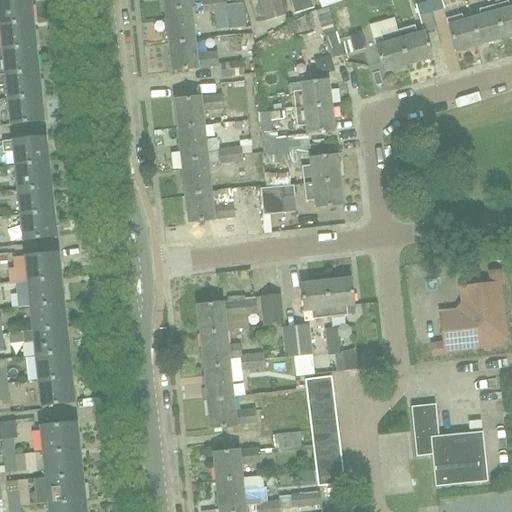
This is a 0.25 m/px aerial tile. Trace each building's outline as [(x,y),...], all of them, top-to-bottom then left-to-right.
[(0,0),(0,26),(33,23),(30,0),(0,0)] [(191,7),(189,0),(163,0),(165,10),(191,7)] [(201,0),(203,14),(214,13),(212,0),(201,0)] [(226,11),(226,4),(225,0),(212,0),(214,13),(226,11)] [(265,23),(285,17),(280,0),(248,0),(255,24),(264,21),(265,23)] [(289,0),(294,15),(314,9),(311,0),(289,0)] [(338,2),(336,0),(318,0),(321,8),(338,2)] [(431,13),(444,10),(441,0),(426,0),(427,2),(431,13)] [(246,28),(243,2),(226,4),(226,11),(214,13),(216,30),(228,28),(228,30),(246,28)] [(431,13),(427,2),(416,5),(419,17),(431,13)] [(511,35),(511,7),(509,8),(508,2),(493,7),(503,38),(511,35)] [(458,7),(460,16),(447,20),(449,25),(447,26),(455,53),(480,45),(472,19),(467,4),(458,7)] [(194,37),(191,7),(165,10),(168,40),(194,37)] [(482,16),(472,19),(480,45),(503,38),(493,7),(480,10),(482,16)] [(342,56),(336,32),(333,22),(321,25),(330,59),(342,56)] [(33,23),(0,26),(0,32),(2,51),(36,48),(33,23)] [(408,66),(432,59),(425,32),(416,35),(414,27),(398,32),(408,66)] [(408,66),(398,32),(382,37),(384,43),(375,46),(383,73),(408,66)] [(349,37),(350,41),(354,53),(366,49),(361,33),(349,37)] [(194,37),(168,40),(172,71),(198,68),(198,67),(217,65),(216,56),(216,51),(196,54),(194,37)] [(36,48),(2,51),(5,76),(38,73),(36,48)] [(242,62),(220,65),(222,76),(243,74),(242,62)] [(0,76),(0,87),(6,87),(7,101),(41,97),(38,73),(5,76),(0,76)] [(294,92),(296,109),(331,105),(328,80),(301,83),(302,91),(294,92)] [(174,98),(177,130),(203,127),(202,111),(222,109),(220,95),(201,97),(200,95),(174,98)] [(7,101),(10,127),(44,123),(41,97),(7,101)] [(331,105),(296,109),(298,125),(306,124),(307,133),(334,130),(331,105)] [(263,114),(264,122),(268,153),(289,151),(287,138),(276,139),(276,133),(272,134),(269,113),(263,114)] [(177,130),(181,160),(207,157),(203,127),(177,130)] [(14,166),(48,163),(45,137),(12,141),(14,166)] [(240,148),(229,149),(231,164),(242,162),(240,148)] [(220,165),(231,164),(229,149),(218,151),(220,165)] [(290,161),(289,151),(268,153),(269,163),(275,162),(281,162),(289,161),(290,161)] [(305,184),(339,179),(336,154),(310,157),(311,167),(303,168),(305,184)] [(185,191),(211,188),(207,157),(181,160),(185,191)] [(48,163),(14,166),(17,191),(51,187),(48,163)] [(339,179),(305,184),(307,200),(314,199),(315,208),(343,205),(339,179)] [(51,187),(17,191),(20,216),(53,212),(51,187)] [(211,188),(185,191),(188,223),(214,220),(214,219),(234,216),(232,202),(212,205),(211,188)] [(262,215),(272,214),(284,213),(296,212),(294,197),(282,198),(281,189),(260,190),(262,215)] [(53,212),(20,216),(23,241),(56,237),(53,212)] [(0,266),(13,266),(13,251),(0,250),(0,266)] [(27,284),(61,280),(58,254),(24,258),(24,257),(18,258),(19,269),(25,268),(26,282),(27,284)] [(431,345),(432,355),(445,354),(445,351),(498,345),(505,337),(499,284),(501,284),(500,270),(490,272),(492,283),(461,287),(462,304),(457,311),(440,313),(443,344),(431,345)] [(355,313),(354,305),(355,305),(351,278),(325,282),(330,316),(355,313)] [(27,284),(26,282),(20,282),(21,294),(28,293),(29,308),(63,305),(61,280),(27,284)] [(330,316),(325,282),(299,285),(303,312),(312,311),(313,319),(330,316)] [(262,328),(284,325),(280,295),(259,297),(262,328)] [(200,337),(226,334),(224,318),(257,314),(255,300),(223,304),(222,303),(196,306),(200,337)] [(29,308),(32,332),(32,333),(66,329),(63,305),(29,308)] [(309,327),(283,330),(288,357),(312,355),(309,327)] [(336,355),(332,355),(334,372),(357,369),(354,350),(339,352),(336,328),(332,329),(336,355)] [(24,344),(33,343),(35,358),(69,354),(66,329),(32,333),(32,332),(22,333),(24,344)] [(336,355),(332,329),(324,330),(327,356),(332,355),(336,355)] [(240,363),(264,361),(263,354),(241,356),(240,345),(227,346),(226,334),(200,337),(203,367),(229,365),(228,360),(240,358),(240,363)] [(69,354),(35,358),(38,383),(72,379),(69,354)] [(264,361),(240,363),(241,372),(263,369),(264,374),(294,371),(292,359),(264,362),(264,361)] [(207,398),(232,395),(229,365),(203,367),(207,398)] [(0,415),(10,415),(8,388),(5,368),(0,368),(0,415)] [(305,393),(333,389),(331,376),(303,379),(305,393)] [(13,406),(36,404),(35,378),(12,380),(13,406)] [(72,379),(38,383),(41,408),(75,404),(72,379)] [(333,389),(305,393),(307,406),(334,403),(333,389)] [(232,395),(207,398),(210,429),(236,426),(235,425),(256,423),(254,410),(234,412),(232,395)] [(334,403),(307,406),(308,420),(336,416),(334,403)] [(435,487),(487,482),(482,432),(438,437),(435,405),(411,407),(416,457),(432,455),(435,487)] [(336,416),(308,420),(310,433),(338,429),(336,416)] [(43,455),(79,451),(77,424),(40,428),(43,455)] [(338,429),(310,433),(312,446),(339,443),(338,429)] [(302,448),(301,433),(299,433),(299,432),(273,435),(274,450),(302,448)] [(1,440),(3,459),(15,458),(15,456),(13,439),(1,440)] [(339,443),(312,446),(313,460),(341,456),(339,443)] [(216,483),(242,481),(240,464),(260,462),(259,448),(238,451),(238,449),(212,452),(216,483)] [(43,455),(46,478),(46,480),(82,476),(79,451),(43,455)] [(24,455),(15,456),(15,458),(3,459),(5,473),(17,472),(26,471),(24,455)] [(343,470),(341,456),(313,460),(315,473),(343,470)] [(317,488),(345,484),(343,470),(315,473),(317,488)] [(35,505),(48,503),(49,505),(85,501),(82,476),(46,480),(46,478),(33,480),(35,505)] [(28,480),(6,482),(7,491),(6,492),(8,510),(20,509),(20,507),(30,506),(28,480)] [(242,481),(216,483),(218,511),(238,511),(245,511),(242,481)] [(86,511),(85,501),(49,505),(49,511),(86,511)] [(256,510),(279,508),(279,501),(255,503),(256,510)]
